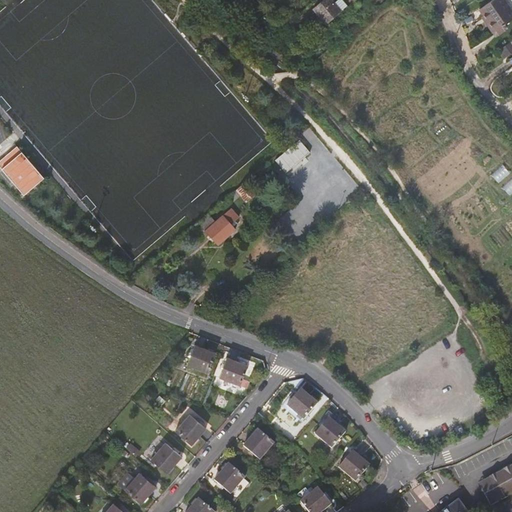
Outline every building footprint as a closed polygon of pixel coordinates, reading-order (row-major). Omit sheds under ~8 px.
[(324,0),(312,11),(322,24),(336,13),(325,0),(324,0)] [(495,0),(480,11),(494,34),(511,21),(511,15),(501,0),(495,0)] [(511,55),(511,42),(511,43),(497,53),(502,62),(511,55)] [(511,96),(509,92),(497,101),(503,107),(511,101),(511,96)] [(0,143),(0,174),(13,189),(32,171),(4,140),(0,143)] [(256,190),(248,181),(238,190),(245,198),(256,190)] [(238,196),(235,193),(223,202),(227,206),(238,196)] [(233,208),(217,222),(212,215),(202,224),(218,244),(235,229),(230,222),(238,215),(233,208)] [(190,341),(179,360),(200,370),(210,350),(190,341)] [(221,356),(210,376),(230,386),(240,366),(221,356)] [(283,403),(300,416),(314,398),(297,385),(283,403)] [(161,397),(150,388),(147,392),(157,401),(161,397)] [(185,410),(171,427),(187,441),(202,424),(185,410)] [(274,410),(268,417),(290,437),(296,430),(274,410)] [(311,434),(329,447),(342,430),(325,417),(311,434)] [(242,440),(259,454),(273,438),(257,424),(242,440)] [(161,439),(147,456),(163,470),(177,453),(161,439)] [(340,462),(356,476),(371,460),(354,445),(340,462)] [(211,477),(228,491),(242,474),(225,460),(211,477)] [(493,505),(511,494),(511,465),(486,480),(483,488),(493,505)] [(114,480),(121,486),(131,474),(124,468),(114,480)] [(131,474),(121,486),(137,500),(151,483),(135,469),(131,474)] [(297,496),(309,511),(312,511),(328,499),(315,482),(297,496)] [(184,509),(187,511),(209,511),(215,506),(199,492),(184,509)] [(468,511),(459,496),(433,511),(468,511)] [(123,511),(109,499),(98,511),(123,511)]
